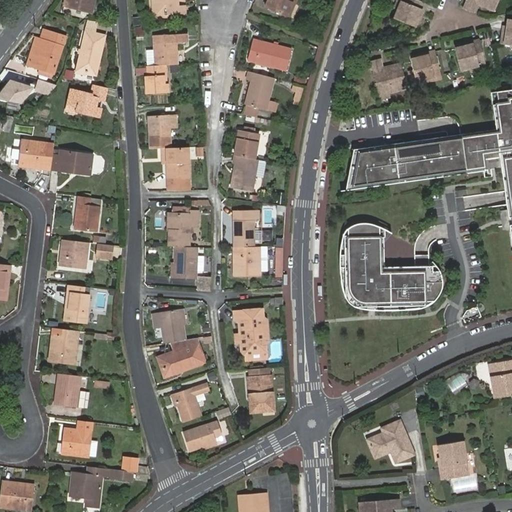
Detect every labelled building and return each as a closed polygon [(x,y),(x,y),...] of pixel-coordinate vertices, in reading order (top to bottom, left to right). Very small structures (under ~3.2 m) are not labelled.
[(65,0),(64,4),(92,12),(94,0),(65,0)] [(151,0),(153,13),(164,13),(164,15),(183,14),(182,5),(177,5),(176,0),(151,0)] [(295,3),(296,0),(268,0),(266,7),(287,16),(293,2),(295,3)] [(416,0),(402,0),(398,10),(395,20),(415,27),(420,15),(423,16),(428,5),(416,0)] [(468,0),(465,9),(474,13),(479,3),(497,10),(500,0),(468,0)] [(293,2),(287,16),(290,17),(295,3),(293,2)] [(420,15),(415,27),(418,29),(423,16),(420,15)] [(507,34),(504,33),(502,45),(511,46),(511,21),(509,21),(508,28),(507,34)] [(50,83),(62,44),(65,35),(44,29),(41,38),(36,37),(27,66),(40,70),(36,79),(50,83)] [(188,33),(152,35),(154,65),(165,65),(178,64),(176,43),(188,42),(188,33)] [(85,34),(77,72),(96,77),(102,47),(99,47),(101,37),(85,34)] [(254,39),(249,60),(288,70),(293,49),(254,39)] [(468,47),(455,50),(461,71),(470,69),(485,65),(480,41),(467,44),(468,47)] [(424,58),(411,61),(416,83),(425,80),(441,76),(436,52),(423,55),(424,58)] [(389,93),(408,89),(402,65),(383,70),(380,60),(370,62),(378,96),(389,93)] [(154,65),(147,66),(148,76),(145,77),(146,94),(167,93),(166,83),(163,83),(162,65),(154,65)] [(274,78),(250,71),(248,79),(253,81),(247,104),(276,112),(278,103),(269,100),(274,78)] [(441,76),(425,80),(426,84),(442,80),(441,76)] [(33,87),(9,79),(0,91),(0,99),(20,104),(33,87)] [(50,83),(36,79),(34,91),(47,96),(57,85),(50,83)] [(105,102),(109,88),(92,85),(90,93),(70,88),(64,112),(77,115),(78,113),(100,118),(103,109),(98,107),(99,101),(105,102)] [(293,90),(298,91),(296,98),(302,99),(304,88),(294,85),(293,90)] [(511,91),(490,94),(497,130),(455,136),(354,150),(346,185),(483,166),(481,156),(498,154),(505,198),(511,249),(511,91)] [(148,116),(150,149),(161,149),(166,148),(170,148),(169,128),(179,128),(178,114),(148,116)] [(240,130),(235,156),(255,160),(260,134),(254,133),(244,131),(240,130)] [(18,167),(53,171),(56,155),(57,142),(22,137),(18,167)] [(195,156),(203,156),(202,146),(194,147),(195,156)] [(189,179),(188,148),(170,148),(166,148),(166,165),(167,180),(189,179)] [(56,155),(54,170),(69,172),(69,170),(77,170),(77,172),(89,174),(91,154),(60,151),(60,155),(56,155)] [(255,160),(235,156),(234,164),(236,165),(231,188),(253,192),(259,160),(255,160)] [(189,191),(189,179),(167,180),(167,192),(189,191)] [(88,198),(76,196),(72,228),(95,231),(98,206),(87,205),(88,198)] [(169,230),(168,247),(175,247),(189,248),(189,226),(197,226),(197,211),(190,211),(189,214),(172,213),(171,230),(169,230)] [(235,212),(236,247),(257,247),(256,230),(256,212),(235,212)] [(384,267),(386,230),(378,225),(371,222),(362,223),(355,226),(348,234),(345,243),(343,261),(349,297),(353,303),(363,309),(383,312),(415,311),(429,308),(436,301),(441,294),(443,285),(441,274),(434,266),(384,267)] [(202,241),(210,241),(210,229),(202,229),(202,241)] [(93,243),(105,242),(105,235),(92,236),(93,243)] [(87,243),(62,240),(59,265),(85,268),(87,243)] [(112,261),(114,245),(97,244),(95,258),(112,261)] [(257,247),(236,247),(237,276),(262,275),(262,270),(269,271),(268,246),(261,247),(257,247)] [(196,279),(196,248),(189,248),(175,247),(175,263),(175,278),(196,279)] [(0,298),(6,299),(10,266),(0,264),(0,298)] [(209,292),(211,276),(196,275),(195,290),(209,292)] [(84,287),(68,285),(66,301),(69,302),(67,319),(86,321),(88,295),(83,294),(84,287)] [(284,306),(284,297),(276,298),(276,306),(284,306)] [(240,319),(241,335),(242,342),(243,354),(246,356),(253,356),(257,351),(259,353),(267,352),(266,346),(269,343),(267,320),(264,318),(263,309),(248,311),(248,319),(240,319)] [(160,329),(163,344),(170,343),(185,341),(179,310),(151,314),(154,330),(160,329)] [(235,320),(240,319),(248,319),(248,311),(235,312),(235,320)] [(79,331),(54,329),(50,361),(76,363),(79,331)] [(204,364),(195,339),(185,341),(170,343),(174,353),(158,359),(161,368),(163,367),(166,374),(183,369),(184,371),(204,364)] [(267,359),(267,352),(259,353),(257,351),(253,356),(246,356),(246,361),(267,359)] [(511,359),(488,364),(495,399),(511,395),(511,359)] [(163,367),(161,368),(164,378),(184,371),(183,369),(166,374),(163,367)] [(270,368),(251,370),(252,378),(249,378),(250,395),(255,395),(257,411),(265,411),(275,410),(272,376),(270,376),(270,368)] [(81,376),(59,373),(56,404),(77,406),(79,390),(81,376)] [(109,389),(109,381),(93,379),(93,387),(109,389)] [(172,395),(182,424),(201,417),(195,396),(209,391),(206,383),(172,395)] [(87,390),(79,390),(77,406),(85,407),(87,390)] [(228,408),(217,412),(219,419),(231,415),(228,408)] [(93,422),(79,421),(77,430),(65,429),(62,453),(88,456),(93,422)] [(393,449),(394,452),(398,463),(417,455),(402,421),(384,429),(386,434),(369,441),(377,459),(390,454),(389,451),(393,449)] [(203,447),(216,443),(214,438),(221,435),(218,423),(183,434),(189,451),(203,447)] [(439,447),(441,459),(443,468),(441,469),(443,482),(472,477),(466,442),(439,447)] [(134,472),(133,458),(123,456),(122,470),(134,472)] [(90,474),(85,473),(72,472),(69,494),(99,498),(101,475),(108,476),(110,469),(91,466),(90,474)] [(34,486),(2,482),(0,497),(0,507),(31,511),(34,486)] [(268,511),(269,506),(266,506),(265,493),(239,494),(240,511),(268,511)] [(387,511),(387,510),(391,509),(399,509),(399,500),(360,502),(360,510),(364,510),(364,511),(387,511)]
